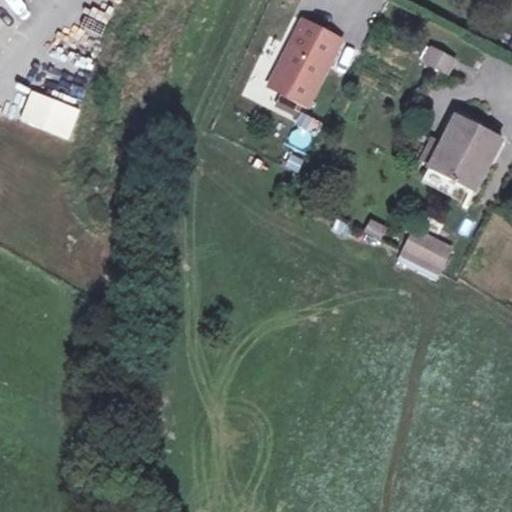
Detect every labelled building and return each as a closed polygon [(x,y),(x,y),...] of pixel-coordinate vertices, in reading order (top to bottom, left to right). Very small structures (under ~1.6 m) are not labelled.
[(275,108),(306,121),(344,35),(297,15),(266,85),(282,92),(275,108)] [(444,72),(452,57),(428,44),(420,60),(444,72)] [(454,115),(442,138),(450,142),(462,118),(454,115)] [(500,138),(462,118),(450,142),(442,138),(440,143),(433,139),(423,159),(431,163),(428,167),(473,191),(500,138)] [(371,261),(387,225),(370,218),(355,254),(371,261)] [(411,231),(402,249),(440,269),(449,250),(411,231)] [(436,275),(440,269),(402,249),(399,256),(436,275)]
